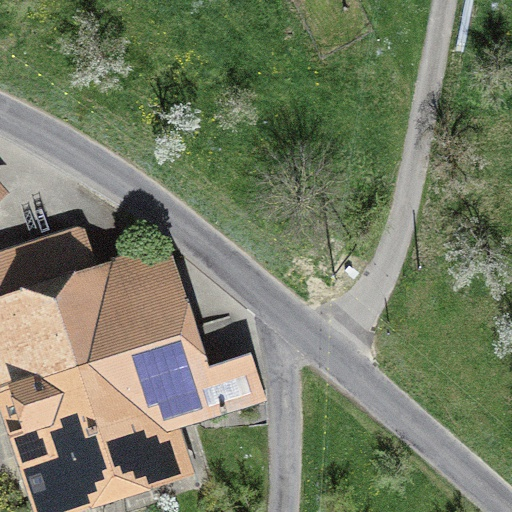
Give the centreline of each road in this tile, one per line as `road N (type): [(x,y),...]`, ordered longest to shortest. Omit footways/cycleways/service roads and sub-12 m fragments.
road 1 (unclassified): [(285,313),(97,164),(0,112)]
road 2 (unclassified): [(511,509),(285,313)]
road 3 (unclassified): [(281,511),(285,313)]
